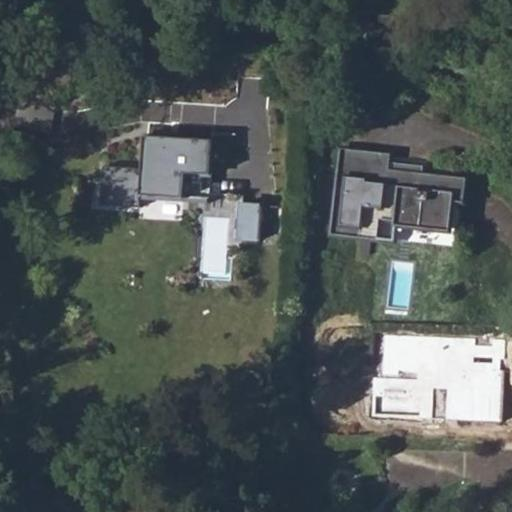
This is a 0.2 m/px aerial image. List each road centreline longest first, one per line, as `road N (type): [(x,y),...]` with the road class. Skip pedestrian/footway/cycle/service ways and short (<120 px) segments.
road 1 (residential): [(511,90),(403,46),(301,27),(117,10)]
road 2 (residential): [(0,117),(117,10)]
